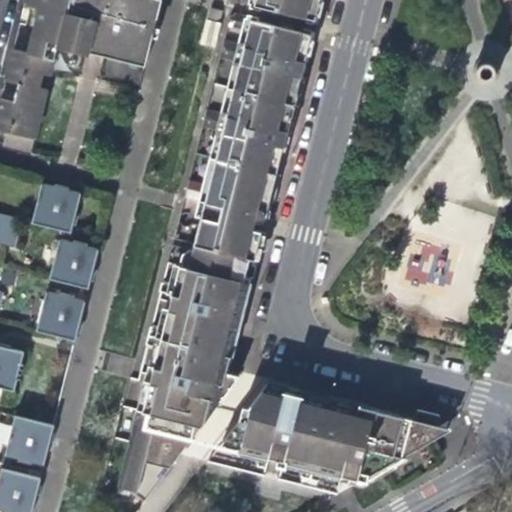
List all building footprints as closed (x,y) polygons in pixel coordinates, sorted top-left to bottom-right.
[(24,0),(24,3),(40,7),(71,14),(95,20),(100,3),(87,0),(24,0)] [(87,0),(100,3),(95,20),(71,14),(40,7),(30,43),(56,50),(59,40),(64,41),(146,62),(153,34),(160,0),(87,0)] [(317,22),(321,0),(231,0),(232,1),(317,22)] [(202,23),(215,27),(218,13),(206,10),(202,23)] [(182,198),(205,203),(268,219),(291,126),(313,37),(230,17),(226,19),(224,27),(246,33),(242,48),(220,43),(216,60),(238,66),(232,92),(224,123),(202,118),(199,131),(221,136),(215,162),(208,189),(186,183),(182,198)] [(52,66),(56,50),(30,43),(27,55),(12,51),(5,79),(46,89),(52,66)] [(491,77),(493,72),(494,71),(493,67),(491,62),(487,59),(483,58),(478,58),(474,60),(471,64),(469,68),(469,72),(471,76),(475,80),(479,82),(484,82),(488,80),(491,77)] [(0,145),(31,153),(46,89),(5,79),(2,89),(0,97),(0,145)] [(58,187),(42,183),(32,221),(71,231),(78,204),(81,193),(70,190),(71,186),(59,183),(58,187)] [(205,203),(201,218),(265,233),(268,219),(205,203)] [(0,212),(0,242),(15,246),(23,218),(0,212)] [(265,233),(201,218),(194,247),(258,261),(265,233)] [(94,264),(98,249),(86,246),(87,242),(76,240),(75,243),(60,239),(50,277),(89,287),(94,264)] [(430,283),(438,250),(417,245),(409,278),(430,283)] [(240,333),(258,261),(194,247),(193,246),(191,254),(190,260),(185,259),(183,265),(188,269),(178,307),(169,344),(160,380),(158,388),(149,385),(142,415),(134,445),(123,489),(134,492),(147,501),(193,441),(216,413),(219,398),(213,397),(215,389),(217,383),(235,388),(244,376),(230,373),(231,369),(240,333)] [(37,329),(75,340),(81,317),(85,301),(74,299),(75,294),(64,291),(63,296),(47,291),(37,329)] [(0,343),(0,386),(13,390),(18,369),(23,351),(11,348),(12,344),(1,341),(0,343)] [(275,384),(229,443),(356,474),(373,478),(422,451),(440,441),(430,420),(398,412),(393,430),(381,427),(368,424),(372,408),(275,384)] [(49,443),(54,425),(15,415),(5,453),(20,457),(19,461),(30,464),(31,460),(43,464),(49,443)] [(0,422),(0,441),(7,443),(10,425),(0,422)] [(0,511),(30,511),(34,497),(40,478),(1,467),(0,470),(0,508),(0,509),(0,510),(0,511)]
